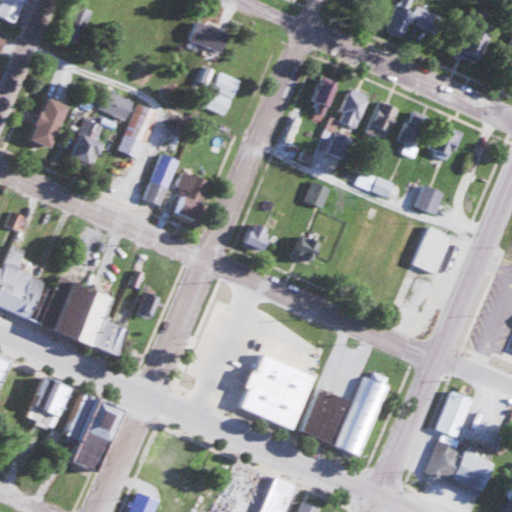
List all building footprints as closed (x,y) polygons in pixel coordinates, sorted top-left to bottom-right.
[(0,16),(14,22),(22,0),(0,0),(0,16)] [(437,33),(443,16),(411,5),(412,0),(394,0),(386,27),(404,33),(407,23),(437,33)] [(90,10),(74,4),(61,37),(78,44),(90,10)] [(186,37),(217,54),(227,35),(196,19),(186,37)] [(478,62),(488,33),(466,26),(456,55),(478,62)] [(511,36),(502,59),(511,63),(511,36)] [(257,75),(268,48),(246,40),(236,66),(257,75)] [(230,98),(239,81),(220,71),(211,88),(230,98)] [(309,99),(327,107),(337,83),(320,75),(309,99)] [(368,96),(349,87),(334,121),(354,129),(368,96)] [(96,108),(123,120),(131,101),(104,89),(96,108)] [(66,105),(44,97),(29,140),(51,148),(66,105)] [(396,107),(377,99),(364,132),(383,140),(396,107)] [(156,111),(135,103),(117,150),(138,158),(156,111)] [(416,156),(434,121),(411,109),(395,141),(404,145),(401,149),(416,156)] [(68,159),(93,166),(100,142),(96,141),(101,125),(79,119),(68,159)] [(168,173),(180,148),(170,143),(158,168),(168,173)] [(140,198),(155,204),(168,176),(153,169),(140,198)] [(388,196),(393,182),(360,171),(355,185),(388,196)] [(200,221),(212,181),(182,172),(170,212),(200,221)] [(304,200),(322,207),(330,187),(312,180),(304,200)] [(414,205),(435,214),(444,193),(423,184),(414,205)] [(413,265),(438,274),(452,234),(427,225),(413,265)] [(267,234),(246,229),(242,246),(263,251),(267,234)] [(312,263),(320,243),(299,235),(291,255),(312,263)] [(0,308),(115,356),(126,328),(103,318),(111,297),(52,273),(48,282),(16,269),(24,250),(11,245),(1,269),(0,268),(0,308)] [(132,294),(122,292),(117,315),(127,317),(132,294)] [(260,328),(252,344),(269,353),(284,324),(258,311),(251,324),(260,328)] [(185,388),(214,397),(229,348),(200,339),(185,388)] [(288,361),(295,349),(284,343),(277,355),(288,361)] [(0,416),(21,362),(0,353),(0,416)] [(362,375),(335,447),(361,457),(390,379),(372,372),(369,378),(362,375)] [(124,406),(42,375),(26,417),(78,437),(70,459),(99,470),(124,406)] [(475,399),(450,390),(435,430),(439,432),(423,480),(438,485),(439,480),(449,483),(450,480),(483,492),(493,462),(458,449),(475,399)] [(203,441),(160,425),(149,454),(176,464),(169,483),(185,489),(191,473),(200,477),(205,462),(196,458),(203,441)] [(128,511),(153,511),(159,499),(137,491),(128,511)] [(296,511),(317,511),(320,508),(302,500),(296,511)]
